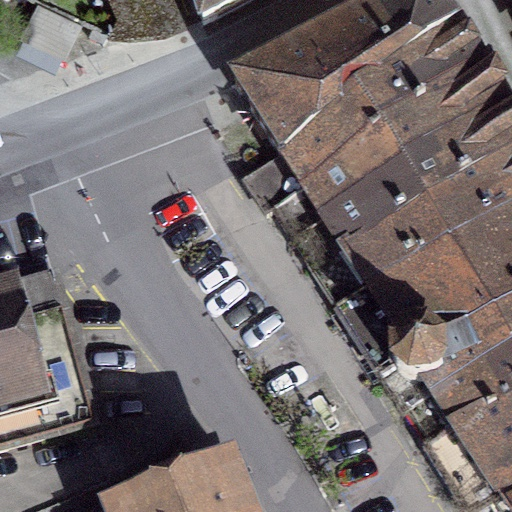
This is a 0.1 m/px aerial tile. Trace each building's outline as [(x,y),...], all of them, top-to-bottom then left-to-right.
[(108,0),(119,24),(113,38),(129,41),(163,37),(175,32),(161,0),(108,0)] [(194,0),(202,27),(252,0),(194,0)] [(274,212),(481,70),(432,0),(400,0),(234,86),(282,161),(245,185),(266,219),(275,213),(274,212)] [(39,10),(23,42),(64,62),(79,30),(39,10)] [(295,245),(501,112),(481,75),(484,74),(481,70),(274,212),(275,213),(295,245)] [(295,245),(314,276),(511,158),(511,132),(501,112),(295,245)] [(511,212),(511,158),(314,276),(336,310),(369,291),(511,212)] [(443,346),(511,307),(511,212),(369,291),(404,342),(407,339),(411,337),(415,336),(420,336),(424,336),(428,336),(433,338),(437,340),(440,343),(443,346)] [(0,451),(93,426),(56,288),(12,299),(0,302),(0,451)] [(511,351),(511,307),(443,346),(446,350),(448,354),(449,358),(449,363),(449,368),(448,372),(445,377),(443,381),(439,384),(435,387),(431,389),(435,395),(511,351)] [(446,350),(443,346),(440,343),(437,340),(433,338),(428,336),(424,336),(420,336),(415,336),(411,337),(407,339),(404,342),(396,352),(394,365),(398,377),(406,386),(418,390),(431,389),(435,387),(439,384),(443,381),(445,377),(448,372),(449,368),(449,363),(449,358),(448,354),(446,350)] [(511,351),(435,395),(406,413),(408,416),(430,449),(511,402),(511,351)] [(511,402),(430,449),(426,452),(463,511),(486,511),(492,508),(511,496),(511,402)] [(248,511),(230,466),(110,511),(248,511)] [(511,511),(511,496),(492,508),(493,510),(504,503),(511,511)]
